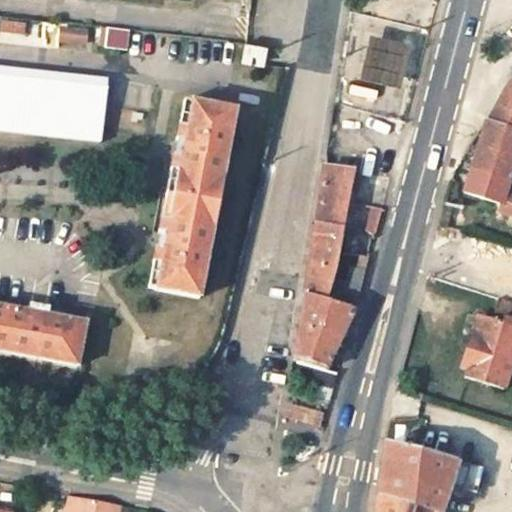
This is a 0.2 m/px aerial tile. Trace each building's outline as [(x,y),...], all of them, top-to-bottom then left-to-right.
[(0,16),(0,29),(20,31),(21,18),(0,16)] [(86,32),(61,29),(60,41),(85,44),(86,32)] [(120,33),(100,31),(98,46),(119,48),(120,33)] [(410,43),(369,33),(359,77),(400,86),(410,43)] [(265,47),(246,44),(243,60),(261,64),(265,47)] [(106,80),(0,67),(0,130),(99,142),(106,80)] [(485,123),(469,171),(508,183),(511,171),(511,80),(510,80),(496,105),(485,123)] [(236,112),(192,103),(185,143),(178,142),(175,157),(182,158),(167,236),(160,234),(158,251),(164,252),(156,291),(199,299),(236,112)] [(353,174),(324,167),(315,223),(343,230),(353,174)] [(511,184),(508,183),(469,171),(463,192),(498,203),(497,206),(511,211),(511,184)] [(380,210),(370,208),(364,232),(373,237),(380,210)] [(337,256),(343,230),(315,223),(308,262),(335,268),(337,256)] [(349,267),(341,305),(354,308),(368,257),(359,255),(355,269),(349,267)] [(327,301),(335,268),(308,262),(303,295),(327,301)] [(303,295),(292,363),(324,370),(335,349),(346,325),(354,308),(341,305),(327,301),(303,295)] [(511,356),(511,303),(498,299),(491,320),(477,316),(460,370),(465,372),(463,378),(501,390),(511,356)] [(0,349),(77,364),(86,323),(46,315),(47,309),(30,306),(28,312),(0,306),(0,349)] [(379,471),(374,511),(436,511),(446,486),(473,493),(481,471),(383,444),(379,471)] [(121,511),(122,509),(78,499),(74,511),(121,511)]
